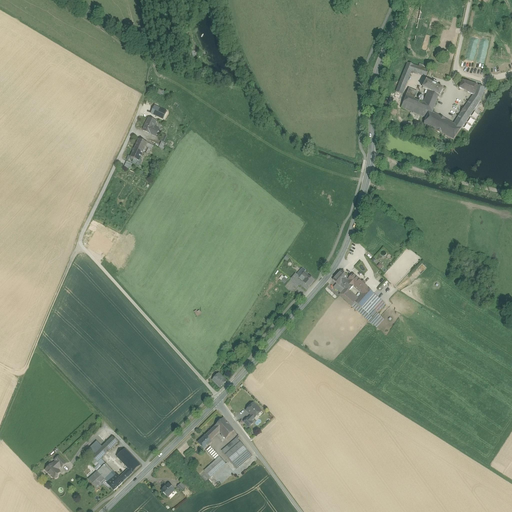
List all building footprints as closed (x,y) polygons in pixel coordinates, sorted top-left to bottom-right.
[(474,62),(477,41),(472,41),(471,45),(468,44),(466,61),(474,62)] [(428,70),(407,63),(396,93),(403,95),(412,73),(426,77),(428,70)] [(418,92),(409,89),(401,108),(427,119),(424,125),(454,141),(482,99),(486,89),(463,81),(459,89),(473,96),(465,108),(454,124),(433,113),(439,97),(428,92),(423,103),(415,100),(418,92)] [(443,90),(427,82),(423,89),(428,92),(439,97),(440,97),(443,90)] [(157,122),(149,118),(143,130),(151,134),(153,129),(157,122)] [(139,139),(134,148),(143,153),(147,144),(147,143),(139,139)] [(151,146),(147,144),(143,153),(147,154),(151,146)] [(143,153),(134,148),(130,157),(134,159),(139,161),(143,153)] [(300,278),(305,272),(306,271),(303,268),(297,275),(299,277),(300,278)] [(341,271),(333,281),(337,284),(339,287),(340,286),(347,278),(348,277),(341,271)] [(303,282),(309,276),(305,272),(300,278),(299,279),(303,282)] [(299,277),(297,275),(295,274),(291,280),(300,286),(302,283),(297,279),(299,277)] [(362,283),(353,275),(349,279),(348,280),(355,286),(355,285),(361,290),(365,285),(364,285),(362,283)] [(315,281),(309,276),(303,282),(309,287),(315,281)] [(347,278),(340,286),(345,290),(348,293),(348,292),(350,291),(354,287),(355,286),(348,280),(349,279),(347,278)] [(339,287),(337,284),(334,287),(341,294),(345,290),(340,286),(339,287)] [(367,288),(365,285),(361,290),(355,285),(355,286),(354,287),(362,294),(367,288)] [(368,289),(367,288),(362,294),(358,299),(355,302),(352,306),(369,322),(375,316),(371,312),(381,301),(368,289)] [(351,295),(348,292),(348,293),(345,290),(341,294),(339,295),(352,306),(355,302),(352,299),(354,296),(351,294),(351,295)] [(352,299),(355,302),(358,299),(350,291),(348,292),(351,295),(351,294),(354,296),(352,299)] [(385,304),(381,301),(371,312),(375,316),(377,314),(385,304)] [(384,320),(377,314),(375,316),(369,322),(373,326),(374,325),(377,328),(384,320)] [(219,374),(212,380),(220,388),(227,382),(219,374)] [(253,404),(246,411),(247,411),(250,414),(250,415),(251,416),(248,419),(250,421),(253,418),(254,419),(262,412),(253,404)] [(224,418),(215,427),(219,432),(225,439),(234,431),(224,418)] [(215,427),(206,436),(211,441),(219,432),(215,427)] [(206,436),(198,443),(204,450),(212,443),(211,441),(206,436)] [(99,451),(93,457),(97,462),(98,462),(119,442),(113,437),(99,451)] [(237,439),(222,452),(225,456),(240,443),(237,439)] [(240,443),(225,456),(233,464),(248,451),(240,443)] [(94,445),(87,452),(93,457),(99,451),(94,445)] [(141,466),(125,449),(117,457),(129,470),(132,473),(141,466)] [(220,457),(212,449),(209,452),(216,461),(220,457)] [(248,451),(233,464),(237,469),(252,456),(248,451)] [(65,464),(59,457),(55,460),(61,466),(62,467),(65,464)] [(216,461),(204,472),(211,479),(226,465),(220,457),(216,461)] [(56,461),(53,465),(52,464),(45,470),(48,473),(49,473),(54,478),(55,478),(56,478),(58,477),(58,476),(57,475),(60,473),(57,470),(61,466),(56,461)] [(114,473),(106,464),(102,467),(98,472),(105,480),(114,473)] [(129,470),(119,479),(123,482),(132,473),(129,470)] [(98,472),(89,480),(97,489),(105,480),(98,472)] [(114,473),(105,480),(109,484),(117,476),(114,473)] [(109,484),(108,485),(114,491),(123,482),(119,479),(117,476),(109,484)] [(169,485),(162,491),(168,497),(174,491),(169,485)]
